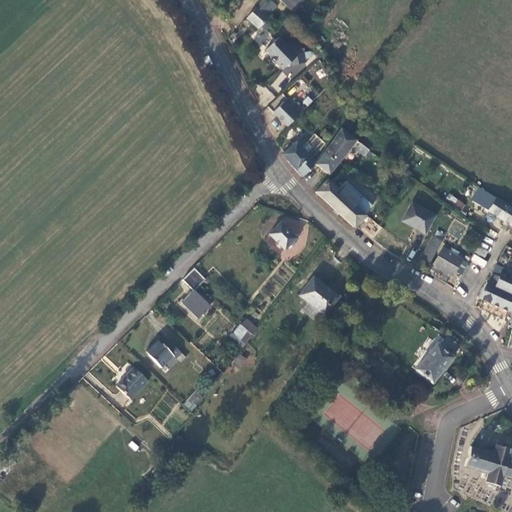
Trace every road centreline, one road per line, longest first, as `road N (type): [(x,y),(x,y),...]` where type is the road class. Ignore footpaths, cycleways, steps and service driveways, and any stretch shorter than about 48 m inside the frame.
road 1 (unclassified): [(277,172),(0,440)]
road 2 (tertiary): [(510,385),(469,323),(366,256),(277,172)]
road 3 (tertiary): [(277,172),(188,0)]
road 4 (unclassified): [(510,385),(447,424),(426,511)]
